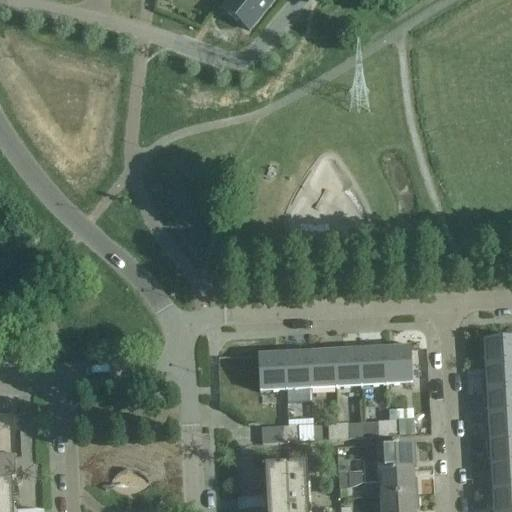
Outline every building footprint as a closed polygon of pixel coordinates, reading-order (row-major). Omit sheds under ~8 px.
[(231,0),(223,11),(249,32),(275,0),(231,0)] [(486,360),(486,369),(511,367),(511,342),(481,344),(482,361),(486,360)] [(384,353),(386,387),(412,386),(410,348),(393,349),(393,352),(384,353)] [(361,388),(386,387),(384,353),(375,353),(375,349),(359,350),(361,388)] [(334,355),(336,390),(361,388),(359,350),(343,351),(343,355),(334,355)] [(311,391),(336,390),(334,355),(325,356),(325,352),(309,353),(311,391)] [(284,358),(286,393),(311,391),(309,353),(293,354),(293,358),(284,358)] [(261,394),(286,393),(284,358),(275,359),(275,355),(259,356),(261,394)] [(483,379),(484,394),(511,392),(511,367),(486,369),(487,378),(483,379)] [(489,419),(511,418),(511,392),(484,394),(485,411),(489,410),(489,419)] [(389,423),(388,423),(389,440),(399,439),(399,438),(415,437),(413,412),(388,413),(389,423)] [(511,443),(511,418),(489,419),(490,428),(486,428),(487,444),(511,443)] [(389,440),(388,423),(378,424),(378,425),(363,426),(364,441),(389,440)] [(349,442),(348,425),(338,426),(339,442),(349,442)] [(329,443),(339,442),(338,426),(328,427),(329,443)] [(288,429),(289,445),(299,445),(298,428),(288,429)] [(289,445),(288,429),(261,430),(262,447),(289,445)] [(492,469),(511,468),(511,443),(487,444),(488,460),(491,460),(492,469)] [(361,464),(362,475),(377,474),(376,474),(413,472),(412,463),(416,463),(415,446),(376,448),(377,463),(361,464)] [(0,480),(15,479),(15,456),(0,455),(0,480)] [(338,460),(339,476),(350,476),(349,460),(338,460)] [(511,468),(492,469),(492,478),(489,478),(490,495),(511,493),(511,468)] [(269,511),(307,511),(305,469),(262,471),(263,473),(267,472),(269,511)] [(378,484),(379,498),(418,496),(417,481),(413,481),(413,472),(376,474),(377,474),(362,475),(362,485),(378,484)] [(350,491),(350,476),(339,476),(339,492),(350,491)] [(15,487),(15,485),(0,486),(0,511),(11,511),(10,487),(15,487)] [(511,511),(511,493),(490,495),(491,510),(494,510),(494,511),(511,511)] [(418,511),(418,496),(379,498),(379,511),(418,511)]
